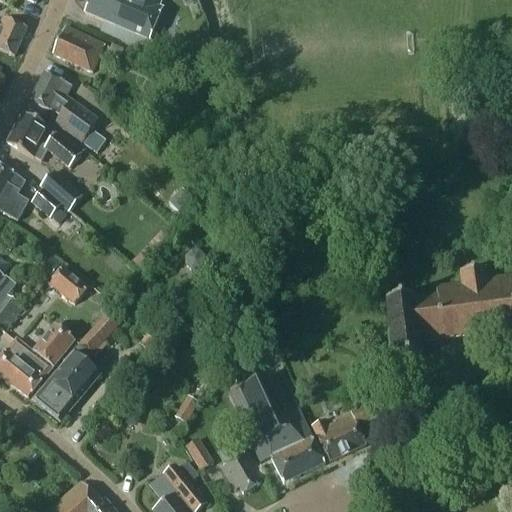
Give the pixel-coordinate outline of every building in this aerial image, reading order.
[(91,0),(85,15),(149,42),(162,11),(159,9),(162,0),(91,0)] [(0,52),(15,59),(27,30),(3,19),(0,25),(0,52)] [(52,56),(93,75),(105,47),(65,28),(52,56)] [(112,46),(108,54),(121,60),(124,52),(112,46)] [(99,121),(66,99),(72,88),(45,74),(30,103),(56,117),(57,116),(59,117),(55,125),(83,144),(89,135),(99,121)] [(81,154),(53,133),(23,116),(7,145),(34,160),(34,159),(41,163),(47,152),(69,170),(81,154)] [(83,144),(82,145),(97,155),(105,143),(90,133),(89,135),(83,144)] [(0,213),(18,223),(25,210),(24,210),(28,204),(17,198),(25,184),(15,177),(0,167),(0,213)] [(41,189),(69,214),(81,200),(54,175),(41,189)] [(197,205),(182,191),(168,206),(183,219),(197,205)] [(31,204),(50,220),(61,207),(43,192),(31,204)] [(65,219),(58,212),(52,219),(59,226),(65,219)] [(140,271),(168,240),(160,233),(132,264),(140,271)] [(50,279),(60,265),(44,252),(33,266),(50,279)] [(191,253),(185,258),(185,267),(191,273),(199,273),(205,267),(205,258),(199,252),(191,253)] [(0,260),(0,273),(7,277),(13,267),(0,260)] [(49,288),(74,306),(87,289),(63,270),(49,288)] [(511,277),(487,281),(486,271),(460,274),(462,286),(436,289),(437,297),(386,304),(393,362),(422,358),(420,343),(469,337),(470,345),(511,339),(511,277)] [(5,280),(0,275),(0,329),(3,332),(21,311),(6,299),(16,287),(6,278),(5,280)] [(91,358),(119,326),(116,324),(120,320),(111,312),(79,347),(73,354),(63,365),(65,366),(47,387),(46,386),(32,403),(34,404),(35,408),(42,413),(45,413),(60,425),(100,377),(85,365),(91,358)] [(0,377),(29,400),(48,376),(75,343),(55,327),(32,354),(16,341),(0,361),(0,377)] [(147,337),(140,346),(147,352),(154,343),(147,337)] [(273,376),(229,396),(261,465),(271,461),(283,485),(325,467),(312,441),(295,404),(287,408),(273,376)] [(186,427),(199,404),(188,398),(174,420),(186,427)] [(378,419),(381,427),(394,424),(382,401),(332,423),(333,425),(327,428),(324,422),(312,428),(329,464),(366,448),(357,429),(378,419)] [(128,413),(124,426),(138,429),(141,416),(128,413)] [(186,450),(201,474),(214,465),(199,442),(186,450)] [(265,483),(248,454),(221,470),(234,493),(240,490),(243,496),(265,483)] [(188,465),(179,472),(191,486),(200,479),(188,465)] [(200,511),(207,507),(191,486),(179,472),(176,469),(151,489),(164,504),(154,511),(200,511)] [(102,505),(82,484),(49,511),(113,511),(105,502),(102,505)]
